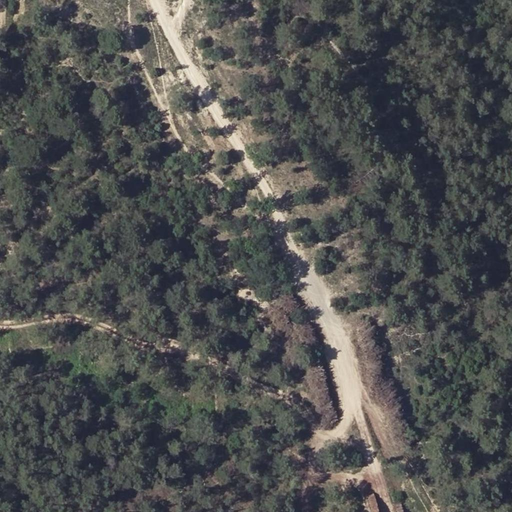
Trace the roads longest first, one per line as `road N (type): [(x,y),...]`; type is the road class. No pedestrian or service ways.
road 1 (track): [(155,0),(338,341),(384,511)]
road 2 (track): [(357,415),(335,437),(319,440),(301,402),(171,340),(150,348),(83,321),(0,321)]
